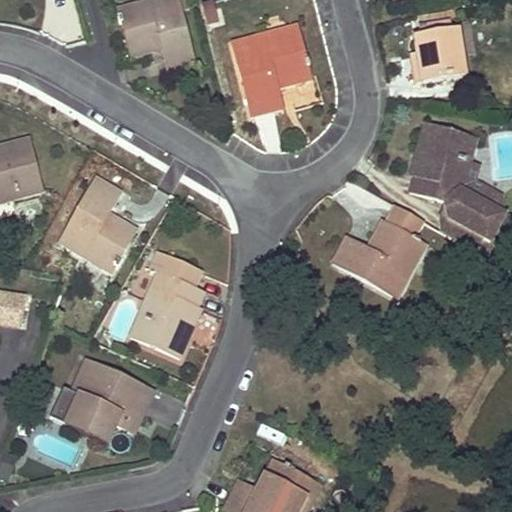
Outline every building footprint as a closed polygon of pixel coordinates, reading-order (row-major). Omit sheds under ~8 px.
[(163,50),(166,61),(169,72),(196,66),(181,12),(177,0),(158,0),(119,10),(131,54),(162,46),(163,50)] [(188,10),(185,0),(177,0),(181,12),(188,10)] [(218,22),(213,2),(201,5),(206,25),(218,22)] [(270,43),(299,36),(296,29),(269,36),(270,43)] [(415,39),(417,46),(418,54),(420,67),(414,69),(417,84),(465,75),(459,32),(415,39)] [(277,89),(294,84),(310,80),(299,36),(270,43),(269,36),(233,45),(253,117),(281,110),(277,89)] [(162,46),(131,54),(132,58),(163,50),(162,46)] [(418,54),(412,55),(414,69),(420,67),(418,54)] [(414,177),(410,193),(446,204),(451,220),(484,239),(490,242),(505,215),(495,209),(463,191),(467,175),(477,141),(424,127),(417,154),(420,155),(414,177)] [(2,152),(0,153),(0,203),(42,192),(28,141),(1,147),(2,152)] [(420,155),(417,154),(410,177),(414,177),(420,155)] [(503,195),(467,175),(463,191),(495,209),(503,195)] [(106,220),(108,216),(120,195),(97,181),(60,244),(111,273),(133,236),(106,220)] [(451,220),(446,204),(433,227),(477,251),(484,239),(451,220)] [(396,207),(391,216),(385,225),(371,252),(367,250),(346,239),(332,265),(397,300),(426,247),(413,239),(423,222),(396,207)] [(106,220),(133,236),(135,231),(108,216),(106,220)] [(371,252),(385,225),(382,223),(367,250),(371,252)] [(155,274),(163,257),(157,255),(150,272),(155,274)] [(191,335),(187,333),(197,311),(204,295),(193,290),(200,275),(163,257),(155,274),(158,275),(130,338),(181,361),(191,335)] [(469,307),(473,302),(477,298),(465,286),(457,295),(469,307)] [(25,299),(0,294),(0,323),(20,327),(25,299)] [(187,333),(191,335),(201,313),(197,311),(187,333)] [(50,420),(107,445),(116,427),(128,433),(134,419),(140,422),(153,393),(85,362),(71,394),(63,390),(50,420)] [(134,435),(140,422),(134,419),(128,433),(134,435)] [(15,459),(4,455),(0,466),(0,480),(7,483),(15,459)] [(228,511),(305,511),(300,510),(314,483),(273,462),(260,487),(257,492),(239,483),(225,510),(228,511)] [(300,510),(305,511),(308,511),(321,487),(314,483),(300,510)]
